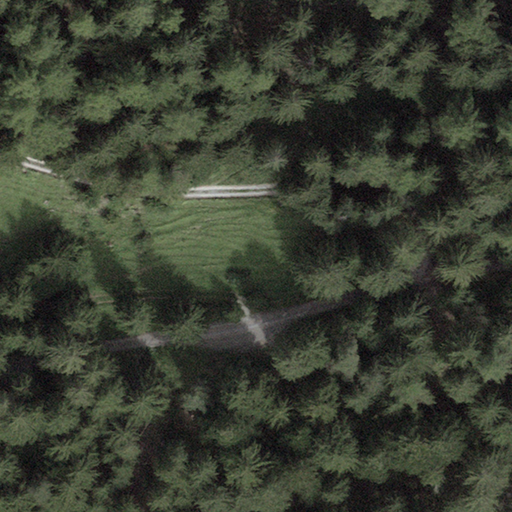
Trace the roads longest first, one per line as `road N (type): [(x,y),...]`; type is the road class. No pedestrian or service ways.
road 1 (track): [(434,275),(411,195),(387,184),(140,190),(0,152)]
road 2 (track): [(0,373),(257,325),(434,275)]
road 3 (track): [(0,314),(211,294),(244,300),(257,325)]
